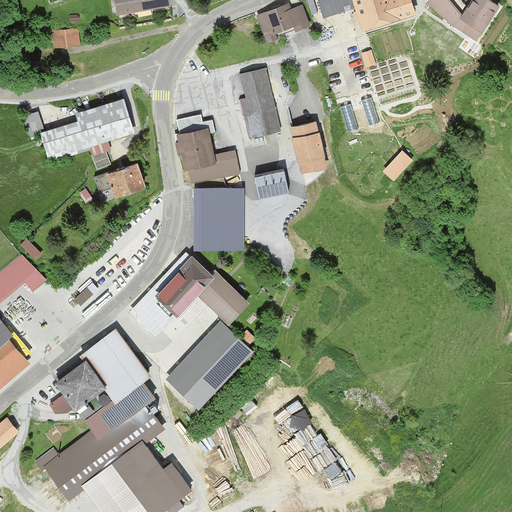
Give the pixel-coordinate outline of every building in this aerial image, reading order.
[(171,0),(115,0),(118,15),(173,4),(171,0)] [(352,0),(322,0),(319,1),(324,16),(354,6),(352,0)] [(352,0),(354,6),(362,31),(419,13),(415,0),(352,0)] [(451,0),(428,0),(427,2),(448,24),(481,42),(505,7),(492,0),(472,0),(465,11),(451,0)] [(287,3),(258,14),(269,43),(311,26),(303,6),(290,11),(287,3)] [(77,27),(52,30),(53,46),(80,43),(77,27)] [(238,100),(249,140),(284,130),(266,66),(240,73),(247,98),(238,100)] [(374,96),(365,97),(367,116),(376,115),(374,96)] [(135,134),(124,98),(76,112),(79,120),(44,130),(38,112),(23,116),(30,140),(41,137),(48,163),(92,151),(97,167),(109,163),(103,143),(135,134)] [(177,120),(180,133),(206,127),(208,135),(216,133),(213,118),(200,121),(198,115),(177,120)] [(319,120),(290,127),(301,175),(330,169),(319,120)] [(180,133),(177,135),(187,169),(216,161),(214,155),(208,135),(206,127),(180,133)] [(216,161),(187,169),(194,187),(228,186),(224,178),(244,172),(235,147),(214,155),(216,161)] [(402,149),(383,169),(393,179),(413,158),(402,149)] [(140,162),(94,177),(99,192),(112,188),(115,196),(148,185),(140,162)] [(286,168),(254,175),(260,199),(291,192),(286,168)] [(228,186),(194,187),(195,248),(245,248),(244,186),(228,186)] [(30,237),(22,245),(35,259),(44,251),(30,237)] [(193,252),(131,310),(156,336),(199,294),(212,307),(230,290),(193,252)] [(24,255),(0,275),(0,301),(24,281),(34,292),(47,281),(24,255)] [(76,295),(84,302),(95,290),(87,283),(76,295)] [(255,352),(224,322),(169,379),(200,409),(255,352)] [(0,388),(29,365),(0,328),(0,388)] [(119,330),(52,378),(64,394),(48,405),(55,415),(73,402),(93,429),(100,439),(148,404),(157,398),(146,382),(153,377),(119,330)] [(303,396),(289,402),(294,413),(308,407),(303,396)] [(93,429),(44,466),(69,499),(83,488),(80,484),(142,438),(145,442),(166,427),(148,404),(100,439),(93,429)] [(0,447),(20,431),(7,416),(0,422),(0,447)] [(298,430),(319,471),(339,461),(332,445),(327,448),(314,422),(298,430)] [(141,511),(161,511),(193,488),(173,462),(165,468),(145,442),(142,438),(80,484),(83,488),(101,511),(132,511),(138,508),(141,511)]
